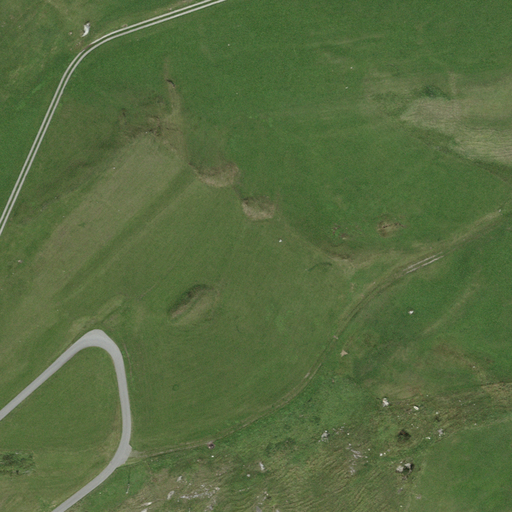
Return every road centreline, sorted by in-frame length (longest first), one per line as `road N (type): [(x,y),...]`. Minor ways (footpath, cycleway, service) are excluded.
road 1 (track): [(216,0),(102,39),(77,58),(0,226)]
road 2 (unclassified): [(0,415),(83,342),(107,344),(117,356),(121,453),(56,511)]
